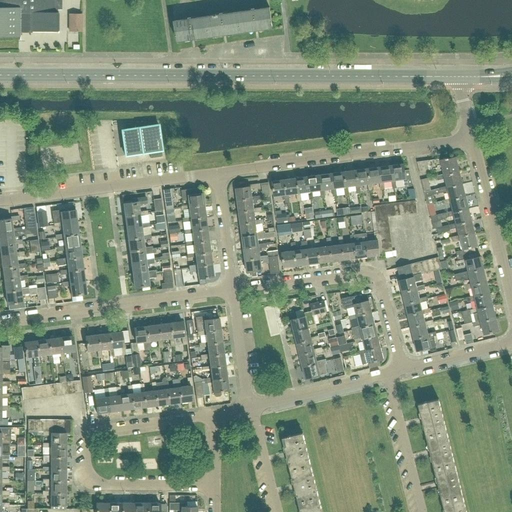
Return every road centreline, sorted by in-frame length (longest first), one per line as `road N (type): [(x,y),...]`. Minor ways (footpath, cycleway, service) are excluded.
road 1 (tertiary): [(460,78),(0,77)]
road 2 (residential): [(214,484),(104,484),(81,471),(81,448),(98,430),(214,416)]
road 3 (residential): [(218,174),(469,140)]
road 4 (residential): [(231,288),(370,271),(402,369)]
road 5 (residential): [(0,321),(231,288)]
road 6 (residential): [(0,200),(218,174)]
road 7 (residential): [(511,307),(469,140)]
road 8 (residential): [(386,373),(422,511)]
road 9 (residential): [(248,409),(386,373)]
road 10 (residential): [(248,409),(231,288)]
